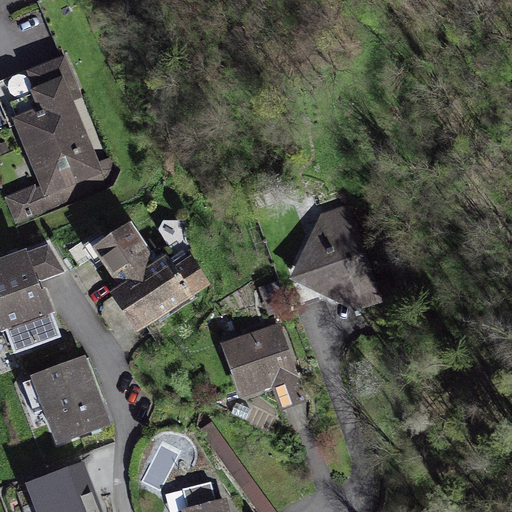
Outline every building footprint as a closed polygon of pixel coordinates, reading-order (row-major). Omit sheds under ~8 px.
[(41,0),(37,2),(60,56),(68,53),(74,68),(99,57),(74,0),(41,0)] [(16,224),(122,179),(74,68),(68,53),(60,56),(26,71),(34,90),(4,103),(42,192),(33,196),(29,188),(5,198),(16,224)] [(320,216),(290,282),(352,314),(382,305),(351,209),(320,216)] [(108,294),(136,336),(211,285),(192,256),(174,268),(165,255),(157,261),(130,224),(92,249),(118,287),(108,294)] [(14,357),(60,340),(52,316),(56,314),(47,288),(44,288),(41,283),(65,273),(48,246),(27,253),(26,251),(0,260),(0,331),(1,335),(6,333),(14,357)] [(280,324),(221,345),(240,399),(273,390),(281,412),(307,404),(280,324)] [(56,449),(112,427),(85,358),(31,377),(56,449)] [(204,439),(258,511),(276,511),(215,430),(204,439)] [(35,511),(103,511),(85,463),(25,485),(35,511)] [(182,511),(230,511),(227,500),(216,503),(211,484),(183,491),(188,509),(183,511),(182,511)]
